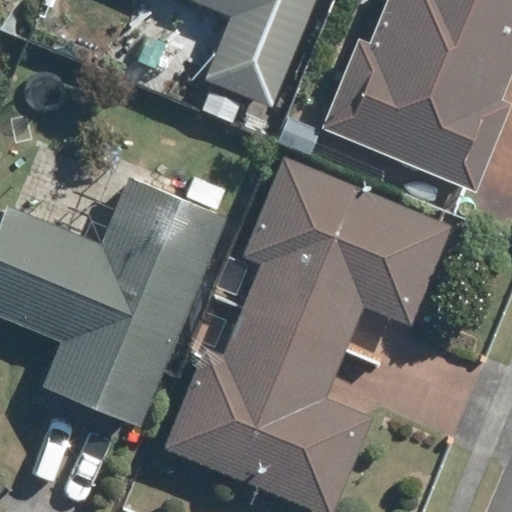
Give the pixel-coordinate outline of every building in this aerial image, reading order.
[(190,0),(226,14),(199,79),(269,107),(313,0),(190,0)] [(490,96),(511,44),(511,0),(379,0),(361,43),(348,37),(311,124),(465,190),(503,102),(490,96)] [(287,117),(276,141),(307,156),(318,133),(287,117)] [(284,160),(243,257),(259,265),(241,307),(343,351),(361,307),(407,327),(449,230),(284,160)] [(224,190),(193,176),(184,197),(215,209),(224,190)] [(5,206),(0,217),(0,315),(62,341),(45,385),(138,424),(223,218),(123,177),(96,243),(5,206)] [(209,351),(168,448),(318,511),(333,511),(372,419),(321,398),(343,351),(241,307),(221,356),(209,351)]
